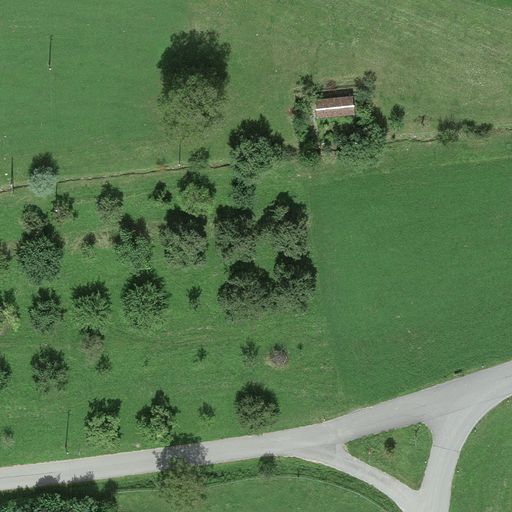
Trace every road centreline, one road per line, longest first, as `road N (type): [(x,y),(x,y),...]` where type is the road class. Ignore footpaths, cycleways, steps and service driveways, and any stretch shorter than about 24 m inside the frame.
road 1 (tertiary): [(0,479),(292,444),(442,404)]
road 2 (track): [(292,444),(365,464),(406,511)]
